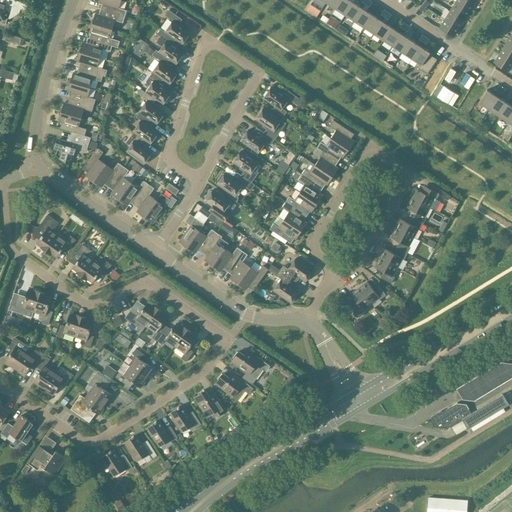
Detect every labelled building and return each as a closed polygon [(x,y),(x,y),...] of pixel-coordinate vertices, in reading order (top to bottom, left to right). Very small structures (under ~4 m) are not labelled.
[(0,22),(6,24),(8,18),(9,19),(19,13),(20,9),(27,12),(29,5),(15,0),(13,7),(12,6),(7,9),(5,5),(0,3),(0,22)] [(99,0),(98,2),(102,4),(100,9),(124,16),(126,10),(118,8),(120,0),(99,0)] [(352,1),(349,0),(339,0),(334,8),(344,14),(352,1)] [(471,0),(455,0),(455,1),(469,10),(475,2),(471,0)] [(352,1),(344,14),(353,20),(361,8),(352,1)] [(464,19),(469,10),(455,1),(449,10),(464,19)] [(318,16),(320,11),(310,5),(307,11),(318,16)] [(371,14),(361,8),(353,20),(363,27),(371,14)] [(98,15),(95,14),(92,23),(112,29),(114,20),(122,23),(124,16),(100,9),(98,15)] [(168,9),(164,15),(172,21),(165,32),(175,39),(181,43),(189,32),(178,24),(181,19),(168,9)] [(444,18),(458,27),(464,19),(449,10),(444,18)] [(380,20),(371,14),(363,27),(372,33),(380,20)] [(438,27),(452,36),(458,27),(444,18),(438,27)] [(380,20),(372,33),(382,39),(390,26),(380,20)] [(92,23),(89,32),(91,33),(89,39),(111,46),(117,48),(120,41),(109,38),(112,29),(92,23)] [(390,26),(382,39),(391,45),(400,32),(390,26)] [(160,29),(157,34),(167,41),(159,52),(169,59),(175,64),(183,52),(172,44),(175,39),(165,32),(160,29)] [(409,39),(400,32),(391,45),(401,51),(409,39)] [(0,59),(2,51),(1,51),(2,47),(0,46),(0,39),(7,41),(6,42),(20,45),(21,39),(0,33),(0,59)] [(111,46),(89,39),(87,38),(86,43),(82,42),(79,52),(99,58),(101,49),(110,52),(111,46)] [(409,39),(401,51),(410,58),(419,45),(409,39)] [(499,53),(511,61),(511,49),(504,44),(499,53)] [(427,74),(436,60),(427,53),(428,51),(419,45),(410,58),(418,62),(415,66),(427,74)] [(156,50),(152,55),(159,61),(152,72),(163,79),(169,84),(177,72),(165,64),(169,59),(159,52),(156,50)] [(80,62),(78,68),(102,75),(104,69),(96,67),(99,58),(79,52),(76,61),(80,62)] [(493,62),(507,71),(511,62),(511,61),(499,53),(493,62)] [(125,56),(120,74),(125,76),(131,57),(125,56)] [(100,81),(102,75),(78,68),(77,73),(73,72),(70,82),(90,88),(92,79),(100,81)] [(12,81),(14,74),(3,71),(0,70),(0,81),(1,78),(12,81)] [(152,72),(149,77),(153,81),(145,92),(156,100),(162,104),(170,92),(159,84),(163,79),(152,72)] [(70,82),(67,91),(71,92),(69,98),(93,105),(95,99),(87,96),(90,88),(70,82)] [(271,86),(262,98),(274,106),(273,109),(283,117),(287,112),(281,108),(288,99),(296,105),(300,100),(285,89),(282,94),(271,86)] [(477,101),(486,108),(495,95),(485,88),(477,101)] [(141,89),(138,93),(143,97),(147,100),(139,112),(140,112),(150,119),(156,124),(165,112),(153,104),(156,100),(145,92),(141,89)] [(486,108),(496,114),(505,101),(495,95),(486,108)] [(64,102),(61,112),(81,118),(83,109),(91,111),(93,105),(69,98),(67,103),(64,102)] [(511,110),(511,105),(505,101),(496,114),(505,120),(511,110)] [(263,108),(255,119),(266,127),(263,132),(273,139),(277,134),(273,131),(280,120),(263,108)] [(323,121),(328,114),(322,110),(318,118),(323,121)] [(61,112),(58,121),(61,122),(60,128),(71,132),(84,136),(86,129),(78,127),(81,118),(61,112)] [(133,132),(144,139),(150,144),(158,132),(146,124),(150,119),(140,112),(136,117),(140,120),(133,132)] [(333,120),(329,126),(335,130),(330,138),(348,150),(354,142),(350,139),(354,134),(333,120)] [(240,140),(257,153),(265,142),(269,145),(273,139),(263,132),(259,137),(248,129),(240,140)] [(72,154),(74,155),(76,149),(86,152),(90,138),(84,136),(71,132),(68,142),(56,138),(53,148),(57,149),(55,156),(69,165),(72,154)] [(133,132),(129,137),(134,140),(126,151),(144,163),(152,152),(140,144),(144,139),(133,132)] [(325,145),(320,142),(316,147),(338,162),(341,157),(343,158),(348,150),(330,138),(325,145)] [(316,147),(312,153),(320,158),(315,165),(332,177),(338,169),(335,167),(338,162),(316,147)] [(85,175),(93,181),(105,165),(97,159),(102,152),(97,148),(82,169),(87,173),(85,175)] [(232,162),(244,170),(240,175),(250,183),(257,173),(253,169),(257,163),(240,150),(232,162)] [(283,174),(290,164),(283,160),(276,169),(283,174)] [(104,184),(108,188),(123,167),(117,163),(112,170),(105,165),(93,181),(102,187),(104,184)] [(309,173),(304,169),(301,174),(323,189),(326,184),(327,185),(332,177),(315,165),(309,173)] [(113,191),(111,194),(119,200),(131,183),(123,177),(128,170),(123,167),(108,188),(113,191)] [(216,184),(234,196),(241,185),(249,191),(253,185),(250,183),(240,175),(236,181),(225,173),(216,184)] [(304,185),(299,193),(317,205),(322,196),(319,194),(323,189),(301,174),(297,180),(304,185)] [(129,202),(133,206),(148,185),(143,181),(138,188),(131,183),(119,200),(127,205),(129,202)] [(166,188),(175,195),(178,190),(169,183),(166,188)] [(136,212),(144,218),(156,201),(148,195),(153,188),(148,185),(133,206),(138,209),(136,212)] [(424,194),(416,190),(412,199),(429,208),(430,208),(435,211),(440,202),(436,200),(439,195),(427,189),(424,194)] [(208,211),(211,214),(213,215),(223,222),(225,218),(226,217),(229,212),(225,209),(230,202),(212,190),(211,192),(210,191),(208,191),(204,197),(205,199),(206,199),(204,201),(212,207),(208,211)] [(289,197),(286,201),(307,216),(310,211),(311,212),(317,205),(299,193),(294,200),(289,197)] [(161,194),(156,201),(144,218),(152,223),(166,205),(171,208),(176,200),(171,196),(169,199),(161,194)] [(412,199),(406,208),(414,213),(411,218),(423,225),(426,218),(424,217),(429,208),(412,199)] [(289,212),(284,220),(301,232),(306,223),(303,221),(307,216),(286,201),(282,207),(289,212)] [(201,206),(197,211),(207,219),(211,214),(208,211),(201,206)] [(190,226),(178,242),(187,248),(198,231),(199,231),(204,224),(190,214),(185,222),(190,226)] [(46,252),(54,240),(58,235),(53,231),(59,223),(47,215),(38,228),(45,233),(36,245),(46,252)] [(227,224),(230,227),(233,224),(229,221),(225,218),(223,222),(227,224)] [(401,220),(396,229),(413,238),(418,230),(420,231),(423,225),(411,218),(408,224),(401,220)] [(269,230),(290,244),(294,239),(295,240),(301,232),(284,220),(278,228),(273,224),(269,230)] [(396,229),(391,238),(399,243),(396,248),(407,254),(411,248),(409,247),(413,238),(396,229)] [(187,248),(195,254),(197,251),(202,254),(216,234),(211,230),(206,237),(199,231),(198,231),(187,248)] [(216,234),(202,254),(206,257),(204,260),(212,266),(224,250),(216,244),(221,237),(216,234)] [(56,259),(68,242),(58,235),(54,240),(46,252),(56,259)] [(276,251),(280,245),(276,242),(272,248),(276,251)] [(82,277),(94,260),(88,256),(92,252),(83,245),(75,255),(80,259),(72,270),(82,277)] [(212,266),(220,272),(222,269),(227,272),(242,252),(237,248),(232,255),(224,250),(212,266)] [(393,254),(385,249),(380,259),(398,268),(402,260),(404,261),(407,254),(396,248),(393,254)] [(242,252),(227,272),(232,276),(230,278),(238,284),(249,267),(242,262),(247,255),(242,252)] [(313,270),(296,258),(288,270),(283,266),(280,271),(293,281),(297,276),(305,282),(313,270)] [(380,259),(375,268),(383,272),(380,278),(391,284),(395,278),(393,277),(398,268),(380,259)] [(112,266),(107,262),(103,267),(94,260),(82,277),(91,284),(100,272),(104,276),(112,266)] [(238,284),(246,290),(248,287),(253,291),(268,270),(262,266),(254,261),(250,268),(249,267),(238,284)] [(108,277),(115,282),(119,276),(113,271),(108,277)] [(290,286),(293,281),(280,271),(276,276),(281,280),(273,291),(290,303),(298,291),(290,286)] [(367,283),(359,289),(371,304),(379,298),(380,300),(385,296),(377,286),(372,290),(367,283)] [(15,311),(24,315),(26,309),(34,312),(40,292),(29,288),(24,302),(19,301),(15,311)] [(359,316),(364,312),(363,311),(371,304),(359,289),(350,296),(355,303),(351,306),(359,316)] [(40,292),(34,312),(41,314),(40,320),(43,321),(42,323),(48,325),(52,312),(47,310),(52,296),(40,292)] [(125,318),(133,324),(136,326),(139,325),(140,323),(145,326),(157,309),(148,302),(140,314),(132,309),(125,318)] [(157,341),(164,331),(159,328),(168,316),(157,309),(145,326),(155,333),(152,338),(157,341)] [(56,337),(62,339),(64,333),(75,337),(81,317),(71,313),(66,327),(60,325),(56,337)] [(121,315),(113,317),(115,326),(123,324),(121,315)] [(90,348),(94,336),(88,335),(93,321),(81,317),(75,337),(86,341),(84,346),(90,348)] [(164,331),(157,341),(162,345),(165,340),(174,347),(186,329),(177,323),(169,335),(164,331)] [(197,337),(186,329),(174,347),(184,353),(181,358),(186,362),(193,352),(188,348),(197,337)] [(13,351),(5,363),(14,370),(26,352),(17,346),(20,341),(15,338),(8,348),(13,351)] [(135,349),(132,354),(136,357),(130,366),(148,378),(154,369),(142,361),(145,356),(135,349)] [(37,367),(45,355),(45,354),(40,351),(40,352),(36,350),(32,355),(26,352),(14,370),(24,376),(32,364),(37,367)] [(234,358),(232,362),(246,372),(242,377),(252,384),(262,369),(265,371),(269,366),(253,354),(249,359),(239,352),(238,353),(237,352),(233,358),(234,358)] [(50,358),(45,355),(37,367),(42,370),(34,383),(43,389),(56,371),(46,364),(50,358)] [(475,401),(511,378),(511,363),(501,362),(456,390),(462,400),(475,401)] [(108,364),(102,372),(112,379),(118,371),(108,364)] [(116,377),(125,384),(129,379),(141,388),(148,378),(130,366),(124,375),(119,372),(116,377)] [(74,374),(69,371),(65,377),(56,371),(43,389),(53,395),(61,383),(66,387),(74,374)] [(223,373),(215,383),(233,396),(238,400),(245,391),(249,394),(253,388),(236,376),(233,381),(223,373)] [(106,405),(113,396),(101,387),(104,382),(95,375),(88,384),(93,388),(89,393),(106,405)] [(212,401),(205,390),(203,391),(197,394),(198,395),(194,397),(207,417),(214,412),(217,416),(225,411),(217,397),(212,401)] [(80,416),(84,411),(87,406),(100,415),(106,405),(89,393),(85,398),(81,395),(70,409),(80,416)] [(436,426),(449,428),(462,420),(465,425),(468,429),(509,405),(506,400),(503,394),(471,413),(466,405),(456,404),(443,412),(440,411),(431,417),(436,426)] [(170,413),(182,431),(188,427),(191,431),(201,424),(193,413),(188,416),(181,405),(179,407),(178,406),(176,408),(177,409),(170,413)] [(0,425),(9,412),(3,408),(3,409),(0,406),(0,425)] [(8,423),(1,433),(7,438),(13,442),(17,438),(27,445),(33,436),(27,432),(33,423),(21,415),(13,426),(8,423)] [(147,428),(159,446),(170,439),(172,441),(177,438),(170,427),(166,431),(159,420),(156,422),(156,421),(154,422),(154,423),(147,428)] [(124,443),(136,461),(148,454),(151,459),(157,456),(148,442),(142,446),(136,435),(134,437),(133,436),(131,437),(131,438),(124,443)] [(56,450),(53,454),(50,452),(57,442),(51,438),(44,448),(39,445),(27,463),(33,467),(38,459),(46,465),(44,467),(55,474),(67,457),(56,450)] [(101,457),(113,476),(124,468),(126,471),(132,467),(125,457),(120,460),(114,449),(111,451),(110,451),(108,452),(108,453),(101,457)] [(466,511),(468,500),(428,497),(426,511),(466,511)]
